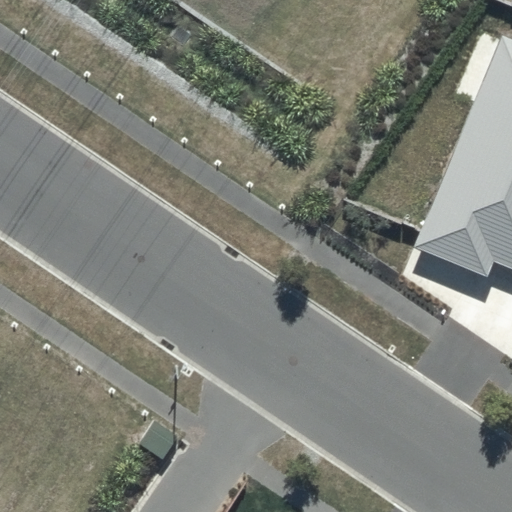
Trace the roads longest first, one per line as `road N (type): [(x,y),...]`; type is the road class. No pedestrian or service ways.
road 1 (residential): [(0,164),(280,352)]
road 2 (residential): [(280,352),(511,509)]
road 3 (residential): [(280,352),(171,511)]
